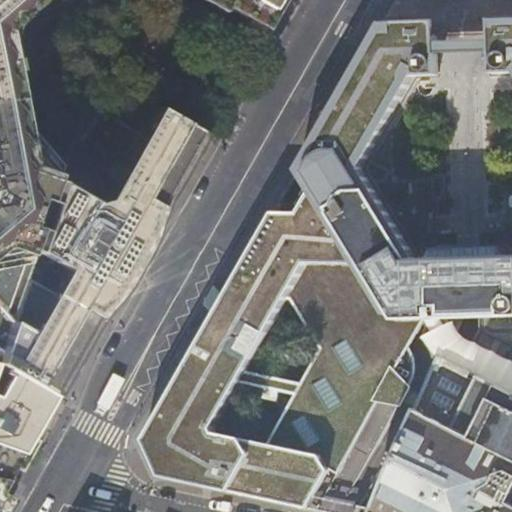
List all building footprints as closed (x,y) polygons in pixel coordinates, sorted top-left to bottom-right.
[(0,0),(0,353),(73,142),(62,138),(46,46),(95,0),(0,0)] [(215,0),(264,28),(276,6),(279,0),(215,0)] [(511,18),(507,19),(490,34),(490,44),(490,74),(511,74),(511,254),(500,255),(489,233),(437,233),(425,255),(412,255),(359,165),(412,73),(436,73),(436,43),(436,35),(420,19),(383,19),(371,40),(371,39),(368,45),(369,45),(355,69),(354,69),(351,74),(352,75),(338,99),(337,98),(334,104),(335,104),(321,128),(320,128),(317,133),(318,134),(305,158),(304,157),(301,162),(302,163),(298,169),(311,190),(351,259),(381,310),(388,310),(392,317),(417,316),(477,316),(511,315),(511,18)] [(436,19),(420,19),(436,35),(436,19)] [(490,19),(490,34),(507,19),(490,19)] [(204,133),(97,72),(73,142),(0,353),(0,362),(55,395),(72,363),(108,300),(150,228),(184,167),(204,133)] [(265,443),(213,431),(212,427),(230,397),(236,386),(287,297),(307,261),(351,259),(311,190),(298,212),(274,211),(271,217),(270,216),(267,221),(268,222),(254,246),(253,246),(250,251),(251,251),(237,276),(237,275),(233,280),(234,281),(221,305),(220,305),(217,310),(218,310),(204,335),(203,334),(200,339),(201,340),(193,353),(187,364),(186,364),(183,369),(184,369),(170,394),(169,393),(166,398),(167,399),(162,408),(154,423),(153,423),(144,437),(145,438),(145,439),(162,476),(161,478),(174,480),(175,479),(201,485),(201,486),(207,487),(207,486),(233,492),(233,493),(239,494),(239,493),(265,499),(265,500),(272,502),(272,500),(297,506),(297,507),(304,509),(304,507),(307,508),(328,472),(320,456),(265,443)] [(452,206),(437,233),(489,233),(474,205),(452,206)] [(328,472),(417,316),(392,317),(388,310),(381,310),(351,259),(307,261),(287,297),(290,297),(319,348),(290,398),(284,409),(265,443),(320,456),(328,472)] [(511,315),(477,316),(476,327),(467,358),(511,380),(511,315)] [(511,511),(511,499),(511,498),(511,380),(467,358),(446,348),(373,511),(511,511)] [(0,476),(8,478),(55,395),(0,362),(0,476)] [(236,386),(230,397),(284,409),(290,398),(236,386)]
